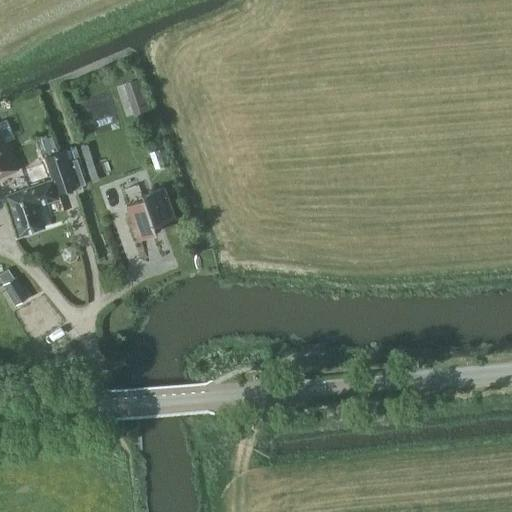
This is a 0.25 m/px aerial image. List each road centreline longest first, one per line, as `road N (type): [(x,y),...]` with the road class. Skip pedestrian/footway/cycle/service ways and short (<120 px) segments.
road 1 (tertiary): [(89,409),(511,375)]
road 2 (residential): [(89,409),(83,330),(31,269),(0,250)]
